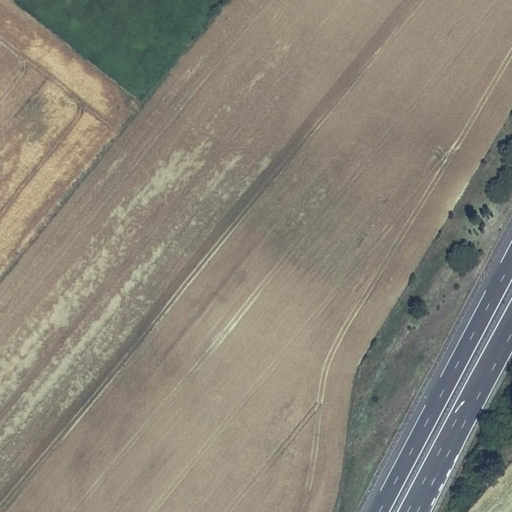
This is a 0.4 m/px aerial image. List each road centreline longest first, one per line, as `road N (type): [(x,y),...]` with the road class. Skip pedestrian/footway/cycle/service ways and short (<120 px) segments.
road 1 (motorway): [(511,259),(379,511)]
road 2 (motorway): [(412,511),(511,326)]
